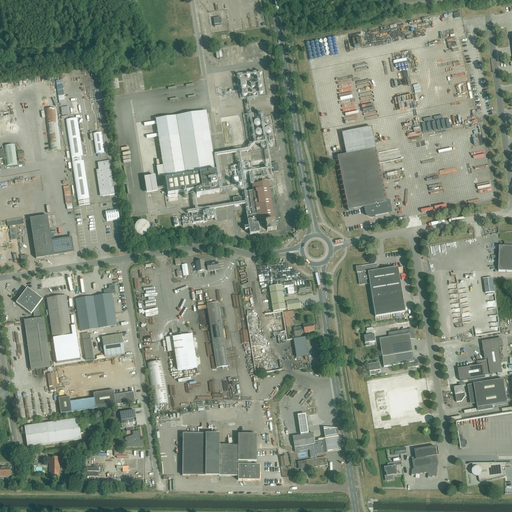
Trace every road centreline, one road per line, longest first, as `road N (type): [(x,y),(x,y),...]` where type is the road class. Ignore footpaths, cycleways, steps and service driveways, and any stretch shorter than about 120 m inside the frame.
road 1 (unclassified): [(352,487),(159,484),(122,258)]
road 2 (unknown): [(399,134),(380,57),(364,45),(336,49),(324,61),(335,130),(348,145),(374,142)]
road 3 (unclassified): [(450,465),(413,230)]
road 4 (secondary): [(308,203),(273,0)]
road 5 (secondary): [(352,487),(323,298)]
road 6 (unclassified): [(511,191),(487,17)]
road 7 (unclassified): [(122,258),(207,246),(275,253)]
road 8 (unclassified): [(0,278),(122,258)]
